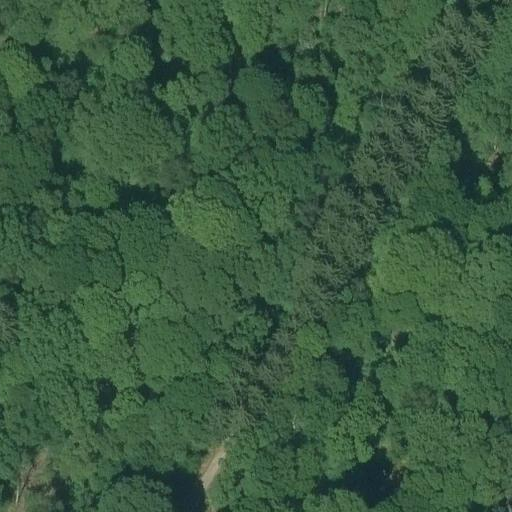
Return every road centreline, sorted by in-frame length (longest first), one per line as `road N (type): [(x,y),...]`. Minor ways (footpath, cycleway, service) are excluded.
road 1 (unknown): [(511,481),(454,456),(373,452),(334,436),(248,272),(211,219),(82,114),(0,68)]
road 2 (track): [(186,511),(496,0)]
